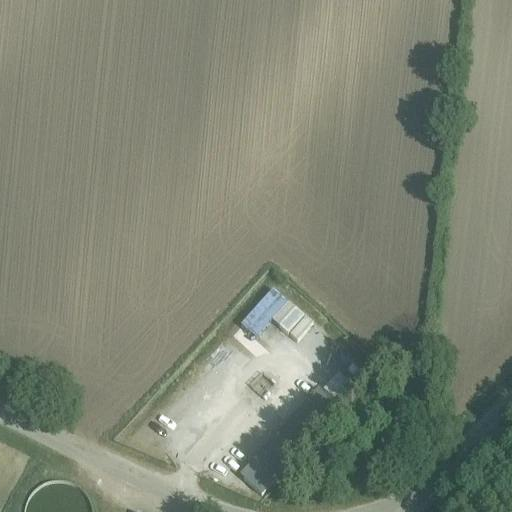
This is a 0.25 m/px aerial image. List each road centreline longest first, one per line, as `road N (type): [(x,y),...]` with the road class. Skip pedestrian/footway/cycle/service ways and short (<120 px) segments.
road 1 (unclassified): [(0,413),(204,511)]
road 2 (unclassified): [(511,407),(398,511)]
